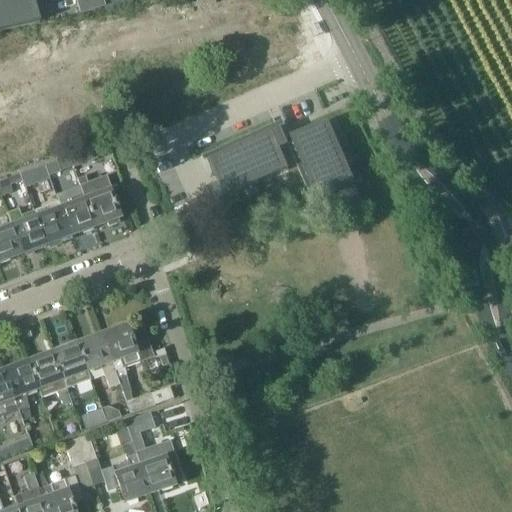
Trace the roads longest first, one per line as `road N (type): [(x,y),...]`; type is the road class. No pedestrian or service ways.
road 1 (secondary): [(511,357),(475,235),(398,136),(325,0)]
road 2 (residential): [(150,257),(230,511)]
road 3 (residential): [(0,310),(150,257)]
road 4 (residential): [(150,257),(149,230),(114,137)]
